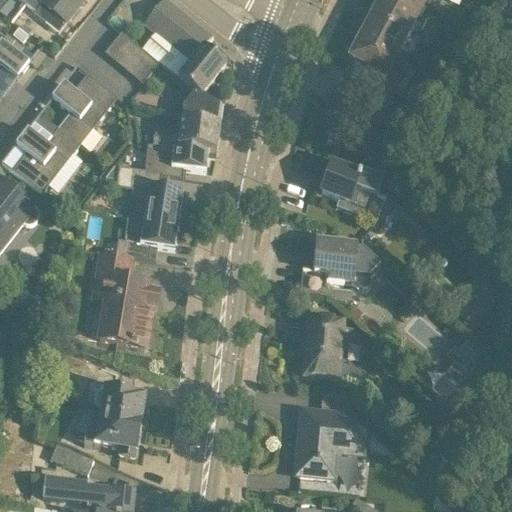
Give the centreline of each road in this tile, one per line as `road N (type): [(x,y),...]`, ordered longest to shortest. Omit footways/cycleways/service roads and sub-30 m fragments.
road 1 (secondary): [(200,511),(240,217),(288,34)]
road 2 (residential): [(107,0),(5,122)]
